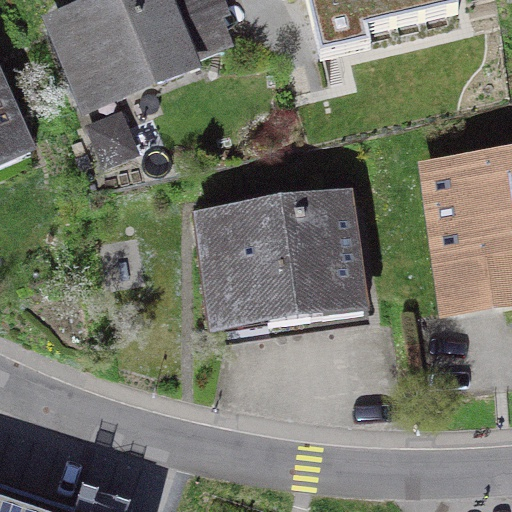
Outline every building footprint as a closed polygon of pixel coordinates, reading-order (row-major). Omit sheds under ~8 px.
[(187,62),(223,47),(209,11),(217,4),(214,0),(117,0),(52,26),(85,109),(189,68),(187,62)] [(455,0),(311,0),(324,55),(369,44),(366,33),(405,24),(458,14),(455,0)] [(0,170),(30,158),(0,90),(0,170)] [(118,119),(90,131),(105,167),(133,156),(118,119)] [(511,163),(428,175),(448,313),(511,304),(511,163)] [(207,216),(224,337),(362,318),(346,197),(207,216)] [(0,511),(56,511),(0,493),(0,511)]
